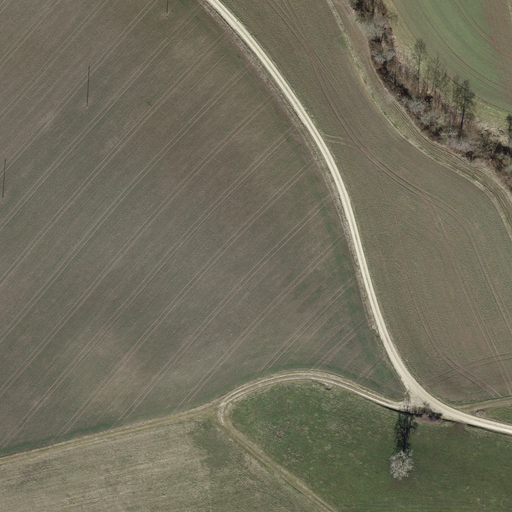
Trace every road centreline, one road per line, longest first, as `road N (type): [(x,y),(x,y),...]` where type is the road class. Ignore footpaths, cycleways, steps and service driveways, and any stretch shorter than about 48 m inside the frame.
road 1 (track): [(208,0),(248,32),(326,146),(382,329),(418,393),(511,427)]
road 2 (track): [(418,393),(400,405),(317,377),(256,385),(232,398),(223,416),(330,511)]
road 3 (track): [(0,461),(228,407)]
